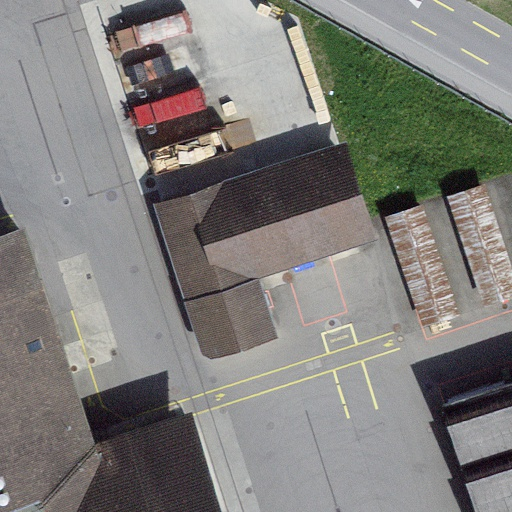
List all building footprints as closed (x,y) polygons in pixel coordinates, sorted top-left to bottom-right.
[(256,100),(218,111),(227,143),(266,132),(256,100)] [(161,206),(209,351),(271,331),(252,273),(363,237),(334,149),(161,206)] [(510,281),(511,280),(511,255),(486,172),(449,184),(471,254),(499,246),(510,281)] [(420,194),(388,208),(407,250),(439,237),(420,194)] [(0,239),(0,496),(48,481),(96,467),(22,232),(0,239)] [(511,511),(511,400),(448,420),(475,511),(511,511)] [(96,467),(48,481),(57,511),(199,511),(176,440),(96,467)] [(0,496),(0,511),(57,511),(48,481),(0,496)]
